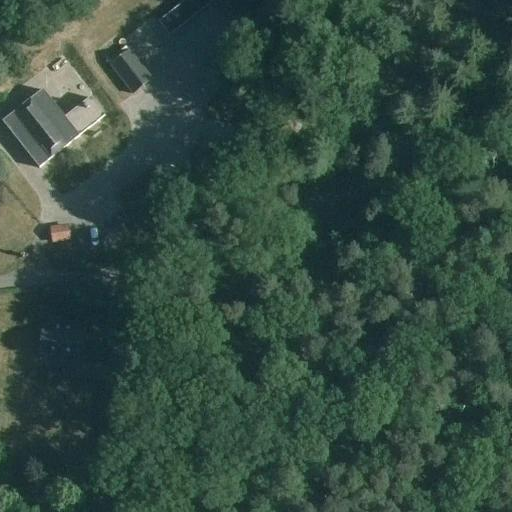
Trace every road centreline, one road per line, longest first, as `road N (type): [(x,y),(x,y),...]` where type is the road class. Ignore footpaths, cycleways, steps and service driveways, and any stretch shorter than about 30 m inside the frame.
road 1 (unclassified): [(101,511),(124,276)]
road 2 (track): [(511,119),(289,129)]
road 3 (unclassified): [(124,276),(154,263),(195,214),(216,138)]
road 4 (track): [(216,138),(266,0)]
road 5 (unclassified): [(0,283),(124,276)]
